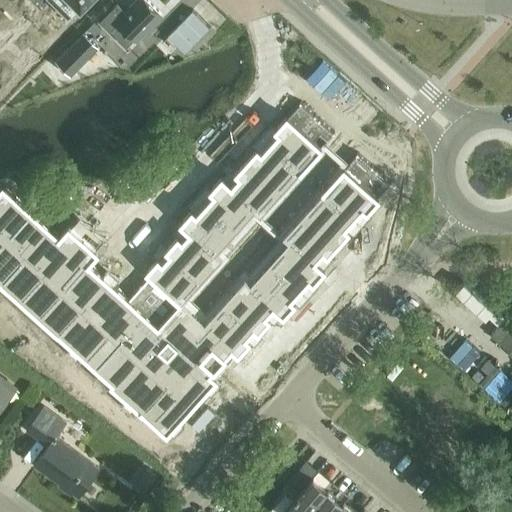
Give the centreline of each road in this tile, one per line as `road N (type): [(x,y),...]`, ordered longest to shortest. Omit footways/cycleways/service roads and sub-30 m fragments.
road 1 (secondary): [(456,136),(310,0)]
road 2 (tertiary): [(289,398),(407,270)]
road 3 (residential): [(412,511),(289,398)]
road 4 (tertiary): [(184,511),(289,398)]
